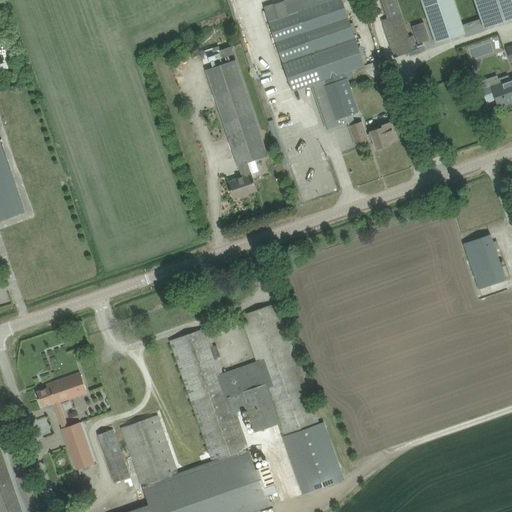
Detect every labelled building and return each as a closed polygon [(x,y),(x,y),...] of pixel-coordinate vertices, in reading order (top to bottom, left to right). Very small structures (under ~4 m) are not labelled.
[(303,0),(286,0),(264,8),(263,8),(291,90),(290,90),(291,92),(292,91),(310,84),(321,81),(311,51),(354,36),(342,0),(335,0),(307,10),(303,0)] [(382,20),(383,22),(395,58),(408,53),(410,57),(426,51),(424,47),(418,49),(413,36),(409,37),(396,0),(381,0),(387,19),(382,20)] [(485,28),(483,29),(480,19),(463,25),(454,0),(420,0),(436,45),(465,35),(466,37),(486,31),(485,28)] [(418,43),(430,39),(424,22),(412,26),(418,43)] [(338,127),(348,123),(346,117),(359,112),(348,80),(354,78),(352,70),(365,66),(355,36),(354,36),(311,51),(321,81),(310,84),(312,91),(316,89),(328,123),(336,120),(338,127)] [(231,46),(221,50),(219,46),(200,52),(204,64),(234,54),(231,46)] [(238,166),(239,165),(255,160),(268,155),(236,60),(206,70),(238,166)] [(11,61),(0,63),(0,70),(13,68),(11,61)] [(492,86),(499,106),(511,101),(511,79),(505,82),(503,77),(490,81),(492,86)] [(366,135),(362,122),(350,127),(353,136),(356,145),(368,141),(374,139),(377,149),(390,144),(389,142),(397,140),(391,123),(382,126),(382,128),(371,132),(371,133),(366,135)] [(0,221),(25,213),(25,212),(12,171),(0,138),(0,221)] [(259,172),(255,160),(239,165),(244,177),(229,182),(234,196),(248,191),(249,193),(257,190),(252,175),(251,175),(251,174),(259,172)] [(286,176),(282,164),(275,167),(279,178),(286,176)] [(506,280),(491,235),(481,238),(464,244),(467,253),(479,289),(497,283),(506,280)] [(171,341),(213,460),(178,473),(158,415),(122,428),(143,487),(149,504),(127,511),(252,511),(269,506),(266,496),(278,492),(269,465),(256,469),(236,412),(246,408),(255,432),(279,424),(283,437),(284,436),(304,494),(344,480),(324,422),(320,424),(277,303),(241,316),(257,361),(223,374),(217,358),(221,356),(217,345),(213,346),(206,328),(171,341)] [(54,404),(88,392),(81,372),(47,384),(48,388),(37,392),(42,405),(53,401),(54,404)] [(39,419),(41,433),(51,432),(48,417),(39,419)] [(80,422),(62,429),(77,469),(95,463),(80,422)] [(113,429),(98,434),(115,482),(131,477),(113,429)] [(0,511),(22,511),(0,447),(0,511)]
